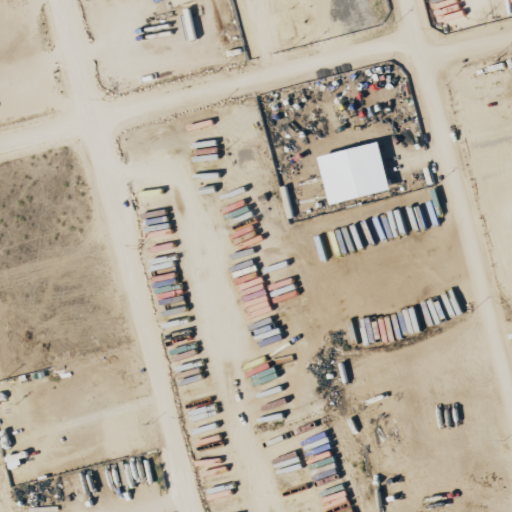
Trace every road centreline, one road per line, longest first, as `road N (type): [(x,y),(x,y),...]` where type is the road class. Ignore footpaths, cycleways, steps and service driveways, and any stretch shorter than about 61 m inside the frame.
road 1 (residential): [(61,0),(200,511)]
road 2 (residential): [(0,151),(418,36)]
road 3 (residential): [(408,0),(511,404)]
